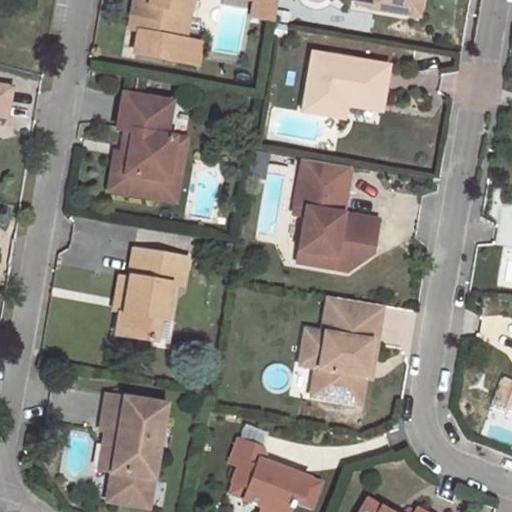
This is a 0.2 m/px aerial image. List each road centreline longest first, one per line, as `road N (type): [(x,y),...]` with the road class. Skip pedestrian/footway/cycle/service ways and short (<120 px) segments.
road 1 (residential): [(494,0),(422,418),(434,450),(511,488)]
road 2 (residential): [(0,462),(83,0)]
